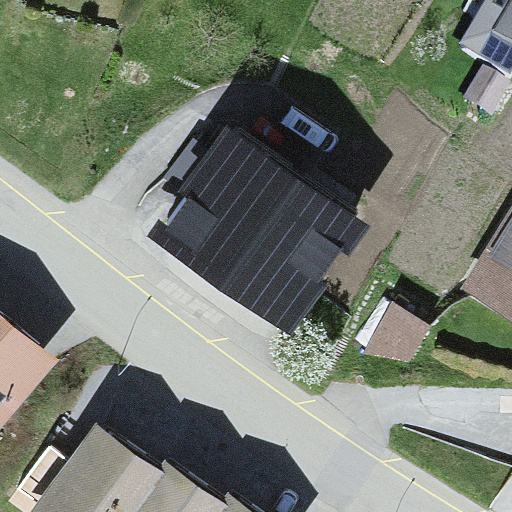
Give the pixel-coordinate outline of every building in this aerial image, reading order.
[(383,219),(244,123),(164,238),(303,334),(383,219)] [(511,218),(468,294),(511,319),(511,218)] [(372,348),(420,357),(431,301),(382,292),(372,348)] [(0,428),(61,356),(0,305),(0,428)] [(141,511),(168,475),(96,424),(32,511),(141,511)] [(223,511),(228,506),(160,460),(124,511),(223,511)] [(511,511),(511,471),(491,505),(503,511),(511,511)] [(256,511),(227,491),(212,511),(256,511)]
